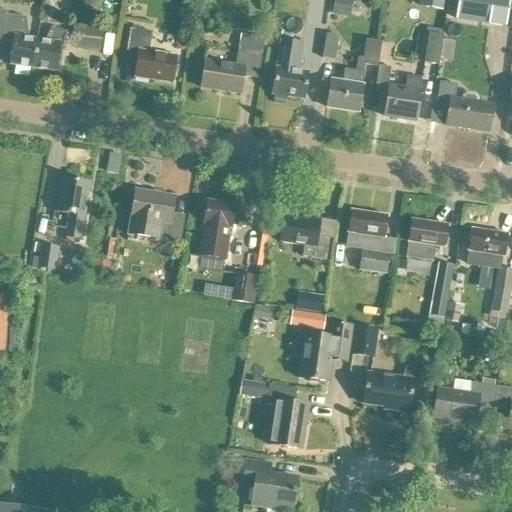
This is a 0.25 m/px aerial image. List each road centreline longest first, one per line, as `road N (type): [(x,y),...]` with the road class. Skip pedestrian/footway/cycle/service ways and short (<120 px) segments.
road 1 (unclassified): [(511,190),(0,110)]
road 2 (residential): [(338,511),(352,465),(511,489)]
